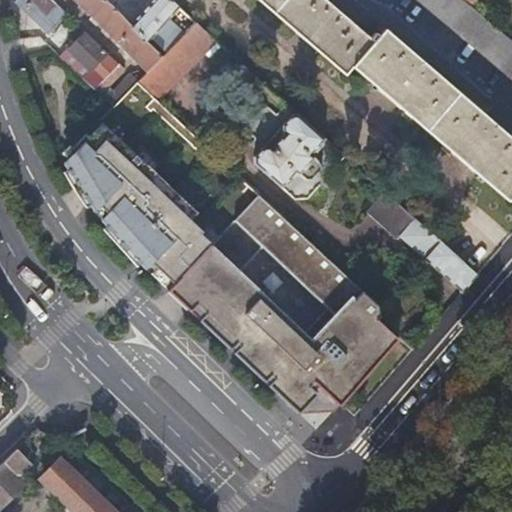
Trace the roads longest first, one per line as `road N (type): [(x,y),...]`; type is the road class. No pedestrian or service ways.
road 1 (secondary): [(196,381),(63,228),(21,159),(0,98)]
road 2 (secondary): [(511,285),(319,511)]
road 3 (secondary): [(85,364),(253,511)]
road 4 (secondary): [(303,511),(282,466),(196,381)]
road 5 (secondary): [(0,225),(85,364)]
